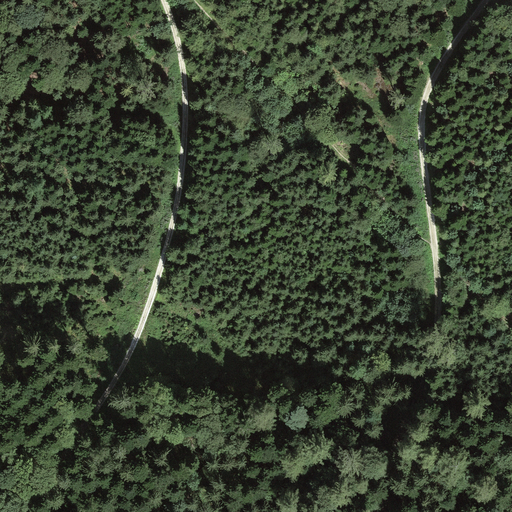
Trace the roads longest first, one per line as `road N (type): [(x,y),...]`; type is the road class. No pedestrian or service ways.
road 1 (track): [(163,0),(184,103),(177,202),(133,338),(28,511)]
road 2 (track): [(486,0),(434,71),(420,120),(436,332),(392,454),(384,511)]
